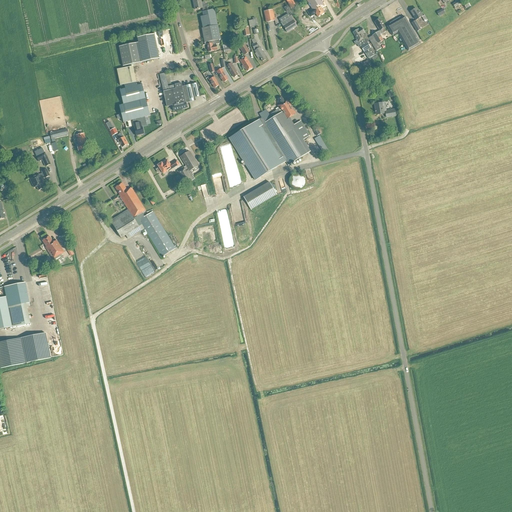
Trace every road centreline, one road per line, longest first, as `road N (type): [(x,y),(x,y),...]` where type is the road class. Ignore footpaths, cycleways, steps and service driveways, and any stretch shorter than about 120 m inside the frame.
road 1 (unclassified): [(431,511),(357,107),(328,51)]
road 2 (primary): [(0,241),(215,105)]
road 3 (primary): [(215,105),(321,38)]
